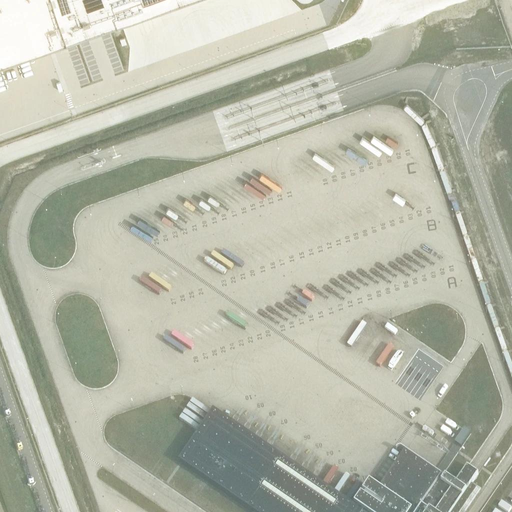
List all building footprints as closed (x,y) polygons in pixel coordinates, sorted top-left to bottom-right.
[(0,0),(0,60),(169,0),(0,0)] [(208,259),(205,256),(202,260),(217,271),(221,265),(225,268),(228,264),(212,253),(208,259)] [(166,274),(164,279),(184,290),(187,284),(193,287),(196,283),(175,272),(172,277),(166,274)] [(193,399),(180,419),(200,431),(213,411),(193,399)] [(242,430),(270,447),(281,429),(276,426),(270,436),(252,425),(259,414),(253,410),(242,430)] [(461,511),(477,489),(471,484),(478,474),(472,470),(467,467),(455,484),(445,477),(441,482),(439,481),(442,477),(441,476),(438,474),(405,452),(405,453),(378,491),(373,487),(358,510),(353,507),(213,412),(212,413),(179,462),(179,463),(181,464),(251,511),(461,511)] [(463,428),(447,457),(454,461),(470,432),(463,428)] [(288,461),(292,463),(304,445),(301,443),(288,461)] [(316,480),(327,460),(323,458),(312,477),(316,480)]
